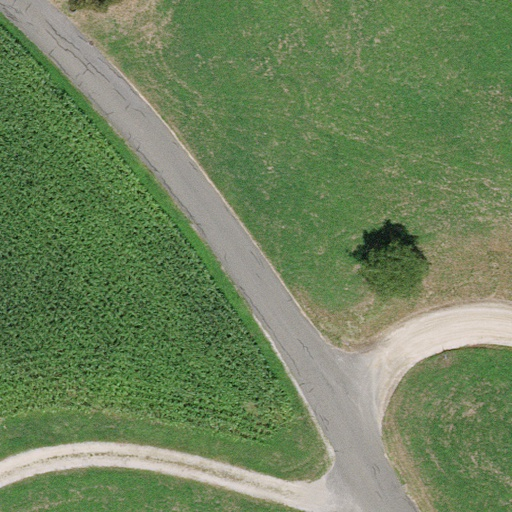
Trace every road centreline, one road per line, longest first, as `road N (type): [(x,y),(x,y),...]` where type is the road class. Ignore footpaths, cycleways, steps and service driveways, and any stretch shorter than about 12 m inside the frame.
road 1 (unclassified): [(17,0),(252,282),(385,511)]
road 2 (track): [(368,485),(214,484),(65,464),(0,483)]
road 3 (track): [(331,408),(389,359),(448,331),(511,333)]
